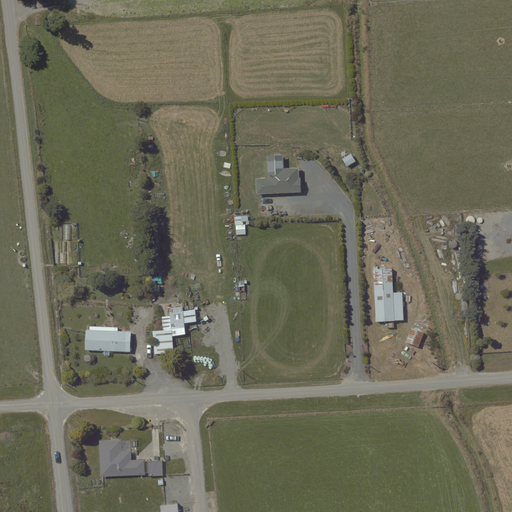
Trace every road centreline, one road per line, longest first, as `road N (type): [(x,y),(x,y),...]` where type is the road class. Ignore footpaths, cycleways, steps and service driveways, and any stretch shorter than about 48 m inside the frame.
road 1 (residential): [(54,403),(511,377)]
road 2 (residential): [(6,0),(54,403)]
